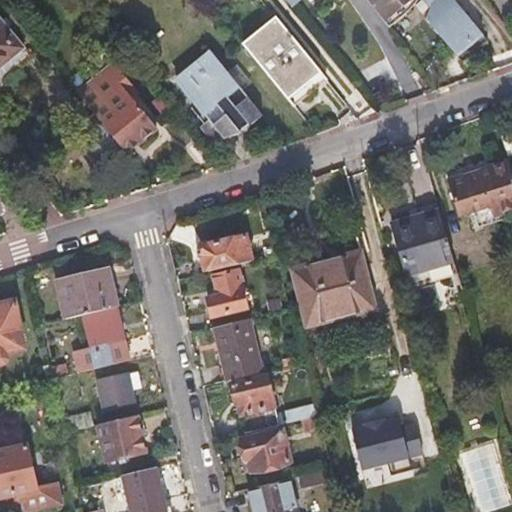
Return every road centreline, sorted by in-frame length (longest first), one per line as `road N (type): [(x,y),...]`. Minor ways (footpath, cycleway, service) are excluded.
road 1 (unclassified): [(511,91),(144,212)]
road 2 (residential): [(144,212),(215,511)]
road 3 (unclassified): [(144,212),(0,258)]
